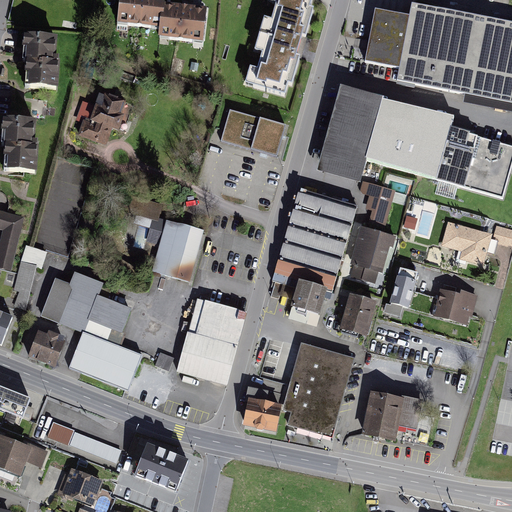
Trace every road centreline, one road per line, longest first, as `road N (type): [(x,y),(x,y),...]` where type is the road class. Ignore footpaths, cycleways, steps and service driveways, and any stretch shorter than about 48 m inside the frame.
road 1 (unclassified): [(218,442),(342,0)]
road 2 (primary): [(511,500),(218,442)]
road 3 (primary): [(218,442),(0,363)]
road 4 (unknown): [(333,465),(360,382),(466,408)]
road 5 (unknown): [(260,293),(194,284),(165,306),(141,343)]
